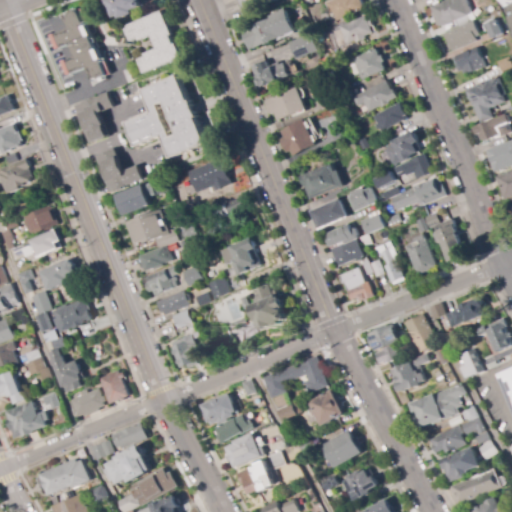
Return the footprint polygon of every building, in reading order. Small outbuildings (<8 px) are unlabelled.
[(121,20),(120,17),(115,19),(108,0),(143,0),(147,8),(135,13),(135,14),(121,20)] [(280,0),(246,14),(239,0),(280,0)] [(331,26),(329,20),(330,20),(329,16),(330,15),(325,3),(332,0),(361,0),(365,9),(357,12),(357,13),(335,21),(336,24),(331,26)] [(433,5),(444,0),(467,0),(473,13),(441,25),(433,5)] [(511,25),(503,3),(510,0),(511,0),(511,25)] [(96,82),(91,69),(77,74),(71,61),(80,57),(75,45),(66,48),(61,35),(75,29),(70,16),(84,10),(110,76),(96,82)] [(248,52),(239,30),(284,11),(293,32),(248,52)] [(145,74),(139,60),(147,57),(146,55),(159,49),(153,36),(140,41),(139,38),(132,41),(127,28),(165,13),(175,35),(172,36),(176,45),(178,44),(184,58),(145,74)] [(324,22),(321,16),(327,13),(330,20),(324,22)] [(347,45),(345,38),(338,41),(334,30),(367,17),(369,22),(373,21),(375,27),(371,28),(374,34),(366,37),(367,40),(357,44),(356,41),(347,45)] [(500,18),(507,33),(495,38),(488,23),(500,18)] [(446,32),(475,20),(483,38),(454,51),(446,32)] [(296,60),(290,43),(312,35),(318,52),(296,60)] [(466,76),(464,70),(460,72),(455,58),(480,48),(488,67),(466,76)] [(362,80),(353,60),(378,50),(381,57),(383,56),(386,62),(383,63),(386,70),(362,80)] [(511,68),(504,72),(500,63),(511,58),(511,60),(511,68)] [(261,88),(258,81),(259,80),(257,77),(259,76),(255,67),(267,62),(269,68),(279,64),(280,66),(284,64),(289,77),(264,88),(264,86),(261,88)] [(173,159),(163,137),(138,148),(127,124),(154,112),(144,91),(181,75),(192,101),(193,101),(200,117),(198,118),(209,144),(173,159)] [(482,123),(473,99),(471,100),(468,92),(469,91),(469,90),(501,78),(508,95),(505,96),(507,103),(491,109),(495,118),(482,123)] [(127,93),(124,85),(135,81),(138,89),(127,93)] [(370,113),(366,105),(360,108),(359,106),(358,106),(354,98),(388,81),(393,91),(395,90),(399,98),(391,102),(392,104),(383,108),(382,106),(370,113)] [(278,121),(275,113),(271,115),(266,101),(298,88),(307,109),(278,121)] [(340,105),(336,96),(348,91),(352,99),(340,105)] [(110,95),(114,107),(100,112),(110,136),(93,143),(78,108),(110,95)] [(0,117),(0,99),(10,96),(16,111),(0,117)] [(382,132),(380,129),(378,130),(376,126),(379,125),(375,117),(401,103),(409,118),(382,132)] [(484,143),(481,135),(478,136),(475,128),(508,114),(511,123),(511,134),(504,137),(503,135),(484,143)] [(293,157),(291,151),(286,153),(280,140),(284,138),(281,132),(304,121),(316,146),(293,157)] [(4,155),(2,150),(0,151),(0,131),(17,124),(23,141),(21,142),(23,143),(21,148),(18,147),(14,149),(14,151),(4,155)] [(393,166),(385,150),(395,146),(394,143),(415,132),(420,142),(419,143),(422,150),(419,152),(419,153),(413,157),(414,158),(404,163),(403,161),(393,166)] [(511,167),(498,173),(490,151),(511,142),(511,167)] [(114,149),(123,171),(137,165),(143,179),(112,191),(98,155),(114,149)] [(10,166),(6,157),(16,153),(19,162),(10,166)] [(419,178),(417,172),(406,176),(405,171),(397,174),(395,168),(412,162),(412,161),(426,156),(432,173),(419,178)] [(9,194),(1,175),(3,174),(2,170),(29,159),(33,168),(30,169),(33,176),(32,177),(33,178),(31,184),(28,182),(25,184),(26,186),(20,188),(20,189),(9,194)] [(198,194),(190,172),(223,159),(233,185),(216,192),(214,187),(198,194)] [(311,199),(306,187),(305,187),(301,178),(333,165),(335,172),(339,171),(345,186),(311,199)] [(380,190),(375,181),(391,172),(396,181),(380,190)] [(511,199),(508,201),(500,178),(511,173),(511,199)] [(398,211),(393,199),(440,178),(448,195),(414,210),(412,205),(398,211)] [(126,216),(119,196),(153,184),(157,195),(150,198),(153,207),(126,216)] [(354,212),(348,198),(352,196),(350,194),(370,185),(377,202),(354,212)] [(386,200),(384,197),(381,198),(380,195),(398,187),(401,194),(386,200)] [(21,209),(19,205),(17,206),(15,201),(28,194),(32,203),(21,209)] [(217,226),(211,212),(208,214),(205,206),(216,202),(219,208),(241,199),(247,214),(217,226)] [(318,230),(311,212),(340,199),(348,217),(318,230)] [(34,236),(32,233),(30,234),(25,222),(27,222),(26,217),(52,206),(61,225),(34,236)] [(161,248),(158,240),(137,248),(128,224),(163,210),(171,232),(177,230),(177,231),(180,231),(183,240),(161,248)] [(438,226),(454,220),(457,227),(456,228),(466,255),(460,258),(462,262),(454,265),(453,262),(451,263),(444,244),(439,245),(436,238),(439,237),(436,228),(421,233),(417,221),(436,214),(440,224),(437,225),(438,226)] [(368,235),(362,222),(380,215),(383,221),(398,215),(401,222),(387,228),(387,227),(368,235)] [(7,231),(4,224),(16,219),(19,227),(7,231)] [(185,240),(181,230),(194,225),(198,235),(185,240)] [(339,268),(332,250),(343,245),(343,246),(345,245),(344,242),(330,248),(325,235),(350,225),(352,230),(356,228),(359,235),(357,236),(359,239),(368,235),(372,245),(360,246),(365,257),(362,258),(363,260),(358,262),(357,260),(339,268)] [(31,263),(27,253),(18,257),(15,250),(59,230),(65,242),(59,245),(61,249),(31,263)] [(418,276),(407,247),(415,243),(414,240),(424,236),(425,239),(426,239),(438,268),(418,276)] [(241,275),(236,263),(230,265),(225,252),(233,248),(254,239),(258,249),(256,250),(263,266),(241,275)] [(392,284),(386,268),(388,267),(384,256),(380,258),(376,249),(390,243),(392,248),(393,247),(397,255),(400,261),(398,262),(405,278),(392,284)] [(147,272),(145,268),(142,269),(141,263),(143,262),(141,257),(177,244),(179,248),(170,251),(174,261),(163,265),(164,267),(155,270),(155,269),(147,272)] [(50,291),(43,272),(73,260),(79,275),(70,279),(71,283),(50,291)] [(368,275),(363,263),(369,261),(372,268),(371,268),(373,273),(368,275)] [(377,278),(371,264),(379,261),(385,274),(377,278)] [(156,296),(154,291),(150,293),(147,285),(151,284),(149,278),(168,270),(167,270),(175,266),(179,275),(174,277),(174,278),(176,277),(178,281),(176,282),(178,287),(156,296)] [(0,288),(0,268),(3,267),(10,285),(0,288)] [(189,287),(183,273),(197,267),(204,281),(189,287)] [(355,305),(346,283),(344,284),(341,277),(360,268),(366,283),(369,282),(375,296),(355,305)] [(29,299),(19,275),(29,271),(40,294),(29,299)] [(216,300),(209,285),(225,278),(232,293),(216,300)] [(0,315),(0,289),(13,284),(21,303),(6,310),(7,313),(0,315)] [(263,330),(260,321),(257,323),(253,306),(260,304),(256,291),(272,286),(274,292),(278,289),(279,294),(277,295),(279,299),(282,298),(286,309),(284,310),(284,312),(292,314),(292,320),(286,324),(283,324),(263,330)] [(209,299),(197,304),(194,296),(206,291),(209,299)] [(42,334),(36,317),(40,315),(33,297),(47,292),(54,310),(47,313),(53,330),(42,334)] [(166,316),(164,313),(162,314),(157,302),(185,292),(187,296),(190,295),(192,300),(189,302),(190,306),(166,316)] [(480,294),(458,304),(460,309),(446,316),(452,329),(468,322),(469,324),(487,315),(486,313),(489,312),(486,303),(484,304),(480,294)] [(63,333),(55,313),(84,300),(85,301),(87,300),(93,312),(92,313),(95,320),(84,324),(85,326),(76,330),(75,328),(63,333)] [(430,307),(435,319),(446,314),(441,302),(430,307)] [(25,326),(22,321),(16,324),(12,313),(24,308),(30,324),(25,326)] [(160,331),(157,325),(191,311),(196,323),(180,330),(177,324),(160,331)] [(406,323),(420,352),(439,344),(424,314),(406,323)] [(483,329),(509,318),(511,324),(511,327),(510,328),(511,332),(511,348),(501,353),(493,333),(486,336),(483,329)] [(0,345),(0,322),(8,319),(16,339),(0,345)] [(232,329),(230,325),(245,319),(247,323),(232,329)] [(368,334),(375,352),(383,349),(396,344),(395,340),(398,339),(392,324),(368,334)] [(181,369),(173,345),(167,347),(165,342),(177,338),(178,340),(181,338),(181,339),(192,335),(192,334),(198,331),(202,343),(199,345),(203,356),(195,359),(197,364),(187,368),(187,367),(181,369)] [(450,342),(447,335),(455,331),(458,338),(450,342)] [(55,351),(51,342),(64,337),(68,346),(55,351)] [(458,351),(454,345),(461,341),(465,348),(458,351)] [(0,371),(0,347),(15,342),(18,350),(15,352),(20,364),(0,371)] [(377,354),(384,351),(383,349),(396,344),(400,357),(398,358),(398,360),(386,365),(385,362),(381,364),(377,354)] [(437,351),(444,365),(451,362),(443,347),(437,351)] [(478,347),(489,371),(471,379),(466,368),(471,366),(465,353),(478,347)] [(67,393),(50,354),(61,349),(66,363),(68,362),(68,364),(78,360),(83,373),(81,374),(83,381),(80,382),(82,387),(67,393)] [(415,359),(418,367),(432,361),(428,354),(415,359)] [(278,410),(274,399),(273,399),(265,379),(319,357),(331,386),(311,394),(306,384),(310,382),(308,376),(285,385),(292,404),(278,410)] [(45,384),(41,373),(31,377),(26,364),(42,358),(46,369),(49,368),(54,380),(45,384)] [(391,370),(399,392),(410,388),(410,389),(420,385),(419,383),(425,381),(422,373),(419,374),(418,371),(415,372),(411,362),(391,370)] [(511,407),(497,375),(511,367),(511,407)] [(14,405),(10,393),(0,396),(0,382),(5,381),(3,377),(13,373),(12,370),(19,368),(22,377),(18,378),(26,401),(14,405)] [(436,374),(439,381),(445,379),(441,371),(436,374)] [(111,405),(101,379),(121,372),(122,375),(125,373),(127,378),(124,379),(131,397),(127,398),(128,401),(123,403),(123,400),(111,405)] [(249,396),(244,384),(252,380),(258,393),(249,396)] [(409,403),(419,429),(460,413),(459,408),(464,406),(461,397),(468,394),(463,382),(409,403)] [(311,400),(335,388),(348,412),(324,424),(311,400)] [(78,418),(77,415),(75,416),(73,410),(74,409),(71,401),(83,396),(81,393),(87,390),(89,393),(101,389),(104,398),(106,397),(108,403),(106,403),(108,407),(101,409),(102,411),(86,417),(85,416),(78,418)] [(49,408),(48,403),(44,404),(41,400),(41,397),(53,392),(58,405),(49,408)] [(210,424),(203,406),(231,395),(236,405),(238,404),(242,414),(227,420),(226,417),(210,424)] [(16,439),(9,421),(11,420),(8,412),(35,402),(40,414),(47,411),(51,420),(47,422),(49,427),(36,432),(37,434),(26,438),(25,436),(16,439)] [(283,421),(279,411),(299,403),(303,414),(283,421)] [(474,405),(479,417),(470,421),(469,419),(466,420),(463,413),(466,411),(465,409),(474,405)] [(223,445),(216,428),(245,415),(248,422),(253,420),(256,429),(242,435),(231,439),(231,441),(223,445)] [(463,426),(467,435),(478,430),(480,434),(487,431),(480,417),(463,426)] [(120,451),(114,435),(145,423),(151,439),(120,451)] [(432,438),(441,457),(467,444),(462,435),(465,434),(461,426),(458,428),(457,426),(432,438)] [(324,443),(351,428),(364,451),(337,467),(324,443)] [(477,437),(480,445),(491,440),(488,432),(477,437)] [(235,468),(233,461),(232,462),(229,456),(230,455),(227,448),(235,445),(235,442),(254,434),(260,449),(264,447),(267,455),(262,456),(263,457),(235,468)] [(99,461),(93,448),(111,441),(116,454),(99,461)] [(480,449),(487,460),(499,453),(492,441),(480,449)] [(304,458),(300,447),(310,442),(311,444),(313,443),(317,452),(315,453),(315,454),(304,458)] [(119,486),(116,481),(114,482),(108,471),(109,470),(107,466),(119,459),(142,445),(143,447),(146,449),(148,452),(146,456),(154,470),(132,483),(130,479),(119,486)] [(441,459),(450,483),(465,477),(464,475),(468,473),(467,472),(480,466),(472,447),(441,459)] [(251,496),(246,485),(243,486),(238,475),(266,462),(268,468),(274,466),(269,457),(281,452),(287,465),(276,470),(280,478),(273,481),(275,485),(270,488),(270,489),(263,492),(262,491),(251,496)] [(52,496),(50,490),(49,491),(42,475),(78,460),(79,463),(84,461),(93,481),(75,489),(73,486),(52,496)] [(125,511),(120,502),(135,494),(131,487),(165,469),(168,474),(172,472),(180,487),(144,507),(143,506),(134,511),(125,511)] [(362,499),(359,492),(350,496),(344,482),(350,481),(348,478),(361,472),(362,474),(368,470),(372,479),(376,477),(381,487),(372,491),(373,494),(362,499)] [(453,487),(494,470),(502,488),(460,505),(453,487)] [(320,482),(333,475),(337,484),(324,491),(320,482)] [(89,493),(102,486),(108,498),(96,505),(89,493)] [(52,511),(51,508),(83,495),(90,511),(52,511)] [(145,511),(154,509),(153,506),(178,496),(182,507),(178,511),(145,511)] [(494,497),(501,511),(474,511),(473,509),(485,503),(484,502),(494,497)] [(265,511),(264,509),(280,502),(282,506),(296,500),(301,511),(265,511)] [(363,511),(388,500),(394,511),(363,511)]
